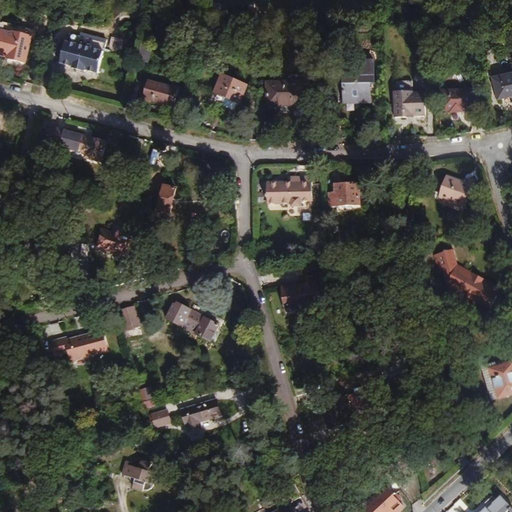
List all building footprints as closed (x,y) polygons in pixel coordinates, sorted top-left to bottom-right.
[(26,64),(34,30),(0,21),(0,54),(8,56),(9,56),(14,58),(14,61),(26,64)] [(66,42),(104,52),(106,43),(69,33),(66,42)] [(66,42),(61,64),(98,74),(104,52),(66,42)] [(339,104),(372,104),(372,85),(374,85),(374,60),(355,60),(355,76),(343,76),(343,81),(343,97),(339,97),(339,104)] [(511,73),(493,77),(498,98),(511,95),(511,73)] [(239,105),(248,85),(223,74),(214,94),(224,98),(239,105)] [(148,82),(143,98),(175,107),(179,90),(148,82)] [(397,92),(414,92),(413,82),(397,82),(397,92)] [(268,83),(268,106),(303,105),(302,83),(268,83)] [(472,110),(472,91),(443,92),(443,111),(451,111),(451,112),(464,112),(464,111),(472,110)] [(405,115),(412,115),(412,116),(424,116),(424,94),(414,94),(414,92),(397,92),(393,93),(394,118),(405,118),(405,115)] [(239,105),(224,98),(221,106),(236,112),(239,105)] [(58,131),(54,145),(85,154),(84,158),(101,163),(106,144),(58,131)] [(37,156),(50,159),(54,145),(41,142),(37,156)] [(449,201),(465,207),(472,187),(468,185),(468,184),(446,176),(440,195),(450,199),(449,201)] [(290,204),(290,207),(303,207),(303,202),(313,202),(312,177),(289,177),(290,182),(267,183),(268,204),(290,204)] [(328,194),(329,207),(359,206),(358,184),(334,184),(334,193),(328,194)] [(174,202),(177,188),(164,186),(162,200),(161,200),(158,211),(170,214),(173,202),(174,202)] [(395,208),(394,221),(413,223),(414,209),(395,208)] [(55,249),(50,227),(26,233),(26,234),(19,236),(24,256),(32,254),(32,255),(47,251),(55,249)] [(127,260),(133,240),(121,236),(121,235),(122,235),(121,234),(121,233),(121,232),(120,232),(120,231),(119,231),(118,230),(117,230),(116,230),(116,231),(115,231),(114,231),(114,232),(113,232),(113,233),(113,234),(101,231),(97,246),(114,251),(115,251),(113,256),(125,259),(127,260)] [(76,242),(71,271),(88,274),(93,245),(76,242)] [(49,257),(47,251),(32,255),(34,261),(49,257)] [(432,256),(438,273),(441,272),(443,280),(448,282),(455,286),(454,289),(461,293),(459,296),(474,304),(475,302),(489,309),(497,294),(455,271),(454,268),(448,251),(432,256)] [(454,268),(455,271),(497,294),(498,292),(454,268)] [(282,295),(284,309),(318,303),(317,298),(322,298),(318,275),(305,277),(306,285),(284,288),(285,295),(282,295)] [(455,286),(448,282),(445,289),(452,292),(454,289),(455,286)] [(488,311),(489,309),(475,302),(474,304),(488,311)] [(212,342),(220,327),(177,303),(174,304),(166,318),(212,342)] [(136,307),(119,311),(125,331),(142,327),(136,307)] [(69,353),(72,362),(108,352),(103,332),(64,342),(64,339),(50,343),(53,357),(67,354),(69,353)] [(379,360),(378,354),(367,355),(368,362),(379,360)] [(511,362),(490,370),(499,398),(511,393),(511,362)] [(393,377),(409,372),(407,363),(390,367),(393,377)] [(499,398),(490,370),(489,365),(483,367),(492,400),(499,398)] [(455,371),(457,379),(466,377),(463,368),(455,371)] [(393,377),(387,378),(388,384),(411,378),(409,372),(393,377)] [(144,399),(154,398),(152,387),(142,389),(144,399)] [(355,394),(357,401),(349,403),(351,414),(368,410),(364,392),(355,394)] [(420,402),(426,412),(441,403),(435,392),(420,402)] [(330,428),(353,423),(351,414),(349,403),(357,401),(355,394),(335,398),(338,408),(326,411),(330,428)] [(221,416),(216,400),(182,410),(188,432),(201,428),(199,423),(221,416)] [(1,428),(11,426),(6,408),(0,409),(0,426),(1,426),(1,428)] [(152,415),(155,428),(171,423),(167,411),(152,415)] [(150,447),(152,455),(159,452),(157,445),(150,447)] [(139,465),(141,461),(128,456),(126,461),(139,465)] [(152,464),(141,461),(139,465),(126,461),(122,476),(129,478),(135,480),(133,486),(132,489),(143,492),(150,490),(155,486),(159,475),(150,472),(152,464)] [(364,511),(396,511),(402,506),(397,501),(392,495),(394,494),(389,488),(379,497),(378,495),(362,510),(364,511)] [(511,511),(511,507),(501,496),(493,504),(495,506),(489,511),(486,508),(481,511),(511,511)]
